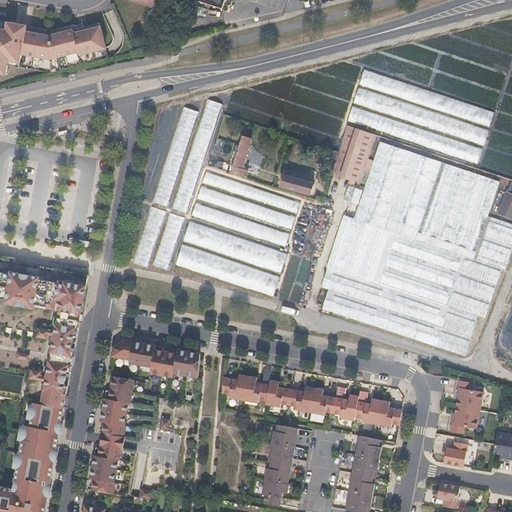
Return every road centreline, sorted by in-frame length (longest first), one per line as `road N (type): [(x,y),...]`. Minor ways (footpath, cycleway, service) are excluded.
road 1 (secondary): [(462,0),(251,62),(135,78),(0,113)]
road 2 (residential): [(410,468),(423,400),(409,374),(102,315)]
road 3 (secondary): [(139,99),(511,5)]
road 4 (residential): [(139,99),(102,315)]
road 5 (residential): [(102,315),(65,511)]
road 6 (secondary): [(0,129),(139,99)]
